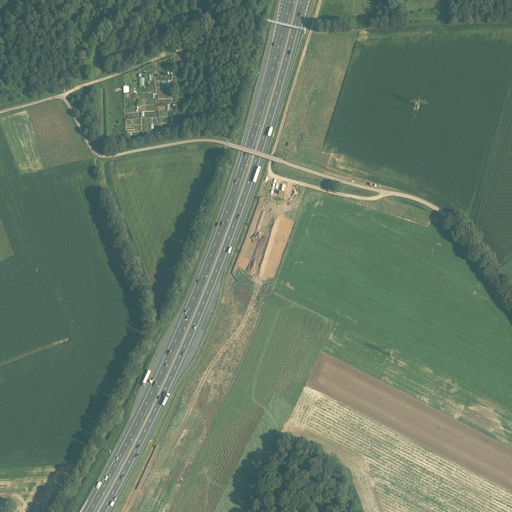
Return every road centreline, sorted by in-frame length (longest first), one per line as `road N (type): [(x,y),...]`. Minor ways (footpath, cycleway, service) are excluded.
road 1 (motorway): [(287,0),(208,256),(87,511)]
road 2 (motorway): [(104,511),(218,271),(302,0)]
road 3 (track): [(273,175),(227,299),(124,511)]
road 4 (unknown): [(383,192),(207,139),(97,156),(60,97)]
road 5 (track): [(311,30),(269,171),(363,199),(383,192)]
road 6 (unclassified): [(511,300),(442,213),(383,192)]
